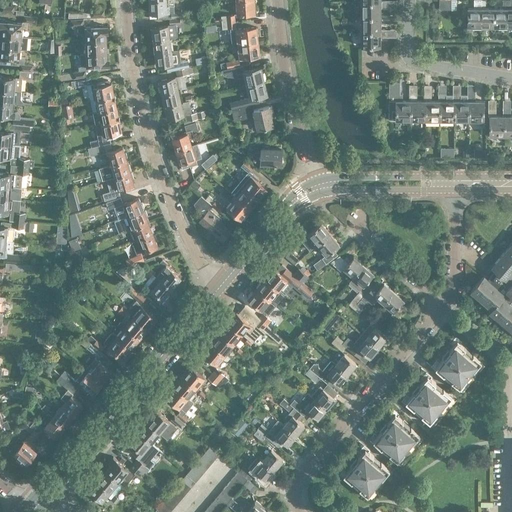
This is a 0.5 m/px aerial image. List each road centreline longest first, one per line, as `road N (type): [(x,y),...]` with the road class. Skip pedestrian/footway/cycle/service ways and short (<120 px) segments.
road 1 (residential): [(227,279),(186,231),(160,172),(140,112),(128,0)]
road 2 (tertiary): [(227,279),(47,490)]
road 3 (residential): [(299,511),(297,476),(441,307)]
road 4 (residential): [(507,511),(510,373),(441,307)]
road 5 (residential): [(276,0),(292,101),(324,185)]
road 6 (residential): [(511,79),(407,62),(411,0)]
road 7 (tertiary): [(324,185),(290,203),(227,279)]
road 8 (tertiary): [(458,183),(324,185)]
road 9 (residential): [(441,307),(359,231),(354,212)]
